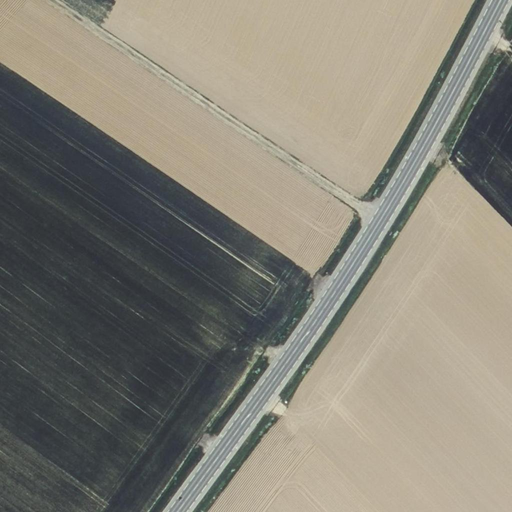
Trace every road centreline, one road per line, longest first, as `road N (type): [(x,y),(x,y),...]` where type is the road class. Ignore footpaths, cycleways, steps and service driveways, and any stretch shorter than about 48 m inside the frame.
road 1 (secondary): [(500,0),(368,240),(176,511)]
road 2 (track): [(379,221),(58,0)]
